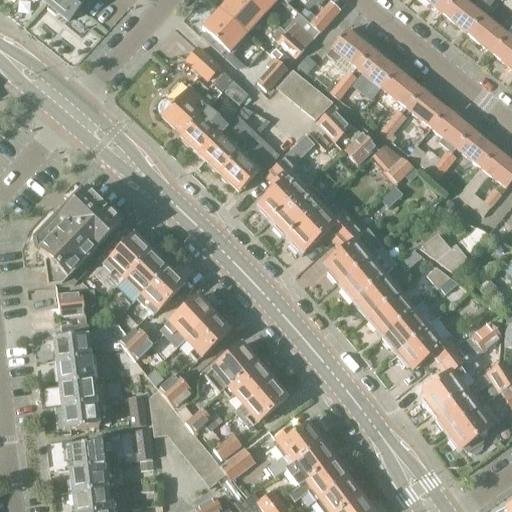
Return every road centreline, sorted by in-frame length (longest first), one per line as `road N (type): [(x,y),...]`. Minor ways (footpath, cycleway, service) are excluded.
road 1 (secondary): [(433,511),(384,438),(267,300),(72,109)]
road 2 (residential): [(511,126),(360,0)]
road 3 (residential): [(72,109),(173,0)]
